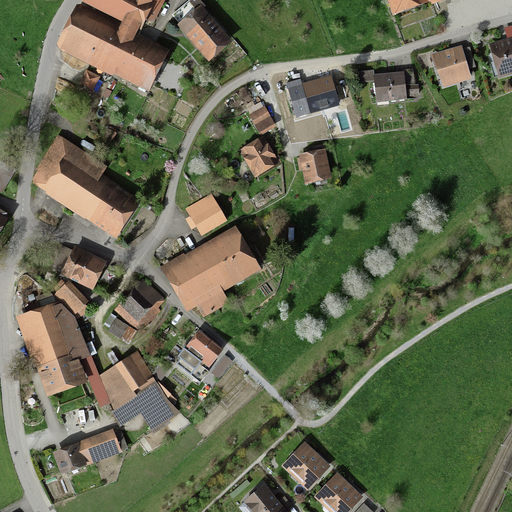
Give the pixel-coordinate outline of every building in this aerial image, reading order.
[(84,0),(81,7),(135,34),(142,21),(151,26),(164,0),(84,0)] [(187,0),(175,10),(211,54),(231,38),(200,0),(187,0)] [(135,34),(81,7),(63,42),(150,86),(164,60),(130,43),(135,34)] [(511,42),(490,49),(500,83),(511,79),(511,42)] [(462,51),(434,60),(444,93),(473,84),(462,51)] [(88,74),(82,84),(91,89),(97,79),(88,74)] [(373,74),(356,76),(357,87),(372,86),(375,108),(406,104),(405,99),(419,98),(418,89),(404,91),(403,77),(374,80),(373,74)] [(337,109),(330,80),(302,88),(301,83),(287,87),(290,105),(303,101),(306,118),(337,109)] [(263,110),(249,117),(259,134),(272,127),(263,110)] [(115,134),(107,129),(99,143),(108,148),(115,134)] [(268,140),(241,155),(257,182),(283,167),(268,140)] [(107,171),(74,150),(50,187),(118,231),(138,201),(102,178),(107,171)] [(326,154),(300,158),(306,189),(332,184),(326,154)] [(0,189),(10,172),(0,166),(0,189)] [(188,212),(203,240),(229,225),(214,198),(188,212)] [(253,269),(258,266),(238,229),(219,239),(222,244),(168,275),(184,304),(225,281),(228,286),(254,271),(253,269)] [(108,266),(76,250),(62,278),(94,294),(108,266)] [(117,311),(140,333),(168,304),(145,283),(117,311)] [(88,308),(66,286),(51,301),(73,323),(88,308)] [(57,309),(18,322),(46,398),(88,384),(99,410),(109,406),(98,382),(74,324),(57,309)] [(219,351),(200,335),(187,350),(181,358),(194,369),(197,365),(203,370),(219,351)] [(224,357),(211,373),(217,378),(230,362),(224,357)] [(152,373),(159,380),(171,368),(164,361),(152,373)] [(137,364),(109,379),(120,400),(148,384),(137,364)] [(158,380),(150,387),(167,406),(176,399),(158,380)] [(127,401),(113,411),(120,419),(133,410),(127,401)] [(119,451),(113,434),(59,455),(65,472),(119,451)] [(329,470),(304,448),(286,468),(311,490),(329,470)] [(345,511),(358,497),(334,476),(318,495),(337,511),(345,511)] [(243,502),(251,511),(261,511),(276,501),(263,486),(243,502)] [(285,511),(276,501),(261,511),(285,511)]
